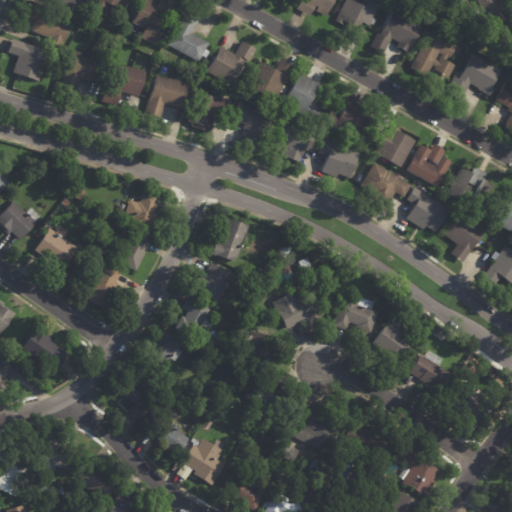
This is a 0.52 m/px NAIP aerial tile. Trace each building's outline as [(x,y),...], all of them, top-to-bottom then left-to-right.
[(81,0),(72,18),(58,11),(61,6),(49,0),(81,0)] [(126,0),(120,11),(108,5),(104,12),(89,4),(91,0),(126,0)] [(166,0),(172,3),(165,16),(159,13),(156,18),(164,23),(152,45),(138,37),(142,29),(130,22),(141,0),(149,0),(155,3),(156,0),(166,0)] [(332,0),(326,10),(315,4),(308,16),(294,8),(298,0),(332,0)] [(358,43),(344,35),(349,26),(335,18),(344,0),(351,0),(359,4),(361,0),(368,0),(378,5),(371,18),(375,20),(372,25),(369,24),(368,26),(359,21),(357,27),(365,31),(358,43)] [(498,0),(509,20),(484,33),(467,0),(498,0)] [(29,32),(27,30),(29,26),(18,22),(24,6),(69,24),(59,49),(44,43),(46,38),(29,32)] [(403,52),(394,46),(396,42),(390,38),(381,54),(368,46),(376,33),(378,34),(392,9),(421,25),(405,53),(403,52)] [(197,19),(189,33),(207,43),(196,62),(165,44),(184,10),(197,17),(197,19)] [(445,77),(429,68),(426,75),(410,66),(428,32),(454,47),(446,62),(452,65),(446,77),(445,77)] [(504,39),(500,44),(495,41),(498,36),(504,39)] [(23,77),(10,72),(16,56),(4,52),(9,39),(47,52),(37,82),(23,77)] [(204,71),(218,46),(232,55),(240,41),(254,49),(247,62),(243,60),(229,85),(204,71)] [(95,82),(95,84),(79,80),(77,86),(60,81),(69,50),(102,60),(95,82)] [(466,87),(460,98),(445,90),(452,77),(456,79),(470,54),(499,69),(486,93),(468,83),(466,87)] [(281,61),(291,66),(281,85),(285,87),(281,93),(278,92),(273,101),(245,85),(257,62),(273,70),(278,59),(281,61)] [(136,96),(136,97),(119,92),(115,105),(100,101),(111,62),(143,72),(136,96)] [(240,66),(245,69),(242,74),(237,71),(240,66)] [(306,77),(317,83),(308,100),(320,107),(311,122),(279,104),(296,72),(306,77)] [(179,108),(179,110),(163,105),(159,118),(143,114),(154,75),(186,84),(179,108)] [(511,128),(503,124),(509,114),(506,112),(508,108),(494,100),(505,79),(511,82),(511,128)] [(225,120),(213,117),(209,133),(187,127),(196,92),(231,102),(226,120),(225,120)] [(348,101),(373,115),(358,143),(322,123),(329,109),(337,114),(345,99),(348,101)] [(270,114),(261,147),(237,140),(242,124),(230,120),(234,104),(270,114)] [(311,153),(302,149),(297,162),(281,156),(283,152),(271,148),(280,123),(317,137),(311,153)] [(416,136),(398,168),(374,154),(379,146),(367,139),(373,128),(385,135),(391,125),(396,128),(397,126),(416,136)] [(350,170),(347,178),(335,173),(333,177),(318,171),(324,155),(316,152),(321,139),(357,153),(350,170)] [(432,145),(443,151),(440,157),(449,161),(435,187),(404,170),(418,144),(426,149),(429,143),(432,145)] [(397,178),(409,185),(401,197),(393,192),(386,203),(358,185),(372,162),(397,178)] [(474,168),(484,173),(481,179),(491,185),(477,210),(446,193),(459,167),(469,173),(473,167),(474,168)] [(414,188),(447,209),(433,232),(424,226),(421,230),(404,218),(412,205),(404,200),(412,187),(414,188)] [(156,199),(151,215),(155,216),(150,232),(128,225),(130,217),(123,215),(127,201),(135,203),(135,201),(137,202),(140,192),(157,196),(156,199)] [(511,233),(487,220),(499,196),(511,202),(511,233)] [(54,209),(60,202),(63,199),(68,203),(64,208),(63,207),(59,213),(54,209)] [(16,240),(8,232),(5,235),(0,230),(0,211),(10,200),(24,213),(29,208),(38,216),(32,222),(33,222),(16,240)] [(478,239),(460,262),(449,253),(455,245),(441,234),(458,211),(484,231),(478,239)] [(250,237),(246,248),(238,245),(232,262),(208,254),(213,240),(217,241),(221,229),(222,230),(225,219),(245,226),(242,234),(250,237)] [(41,263),(29,255),(47,228),(52,232),(56,226),(66,232),(62,238),(74,246),(56,273),(41,263)] [(118,226),(127,230),(124,235),(116,232),(118,226)] [(147,242),(133,271),(114,262),(129,232),(148,241),(147,242)] [(283,244),(289,248),(283,259),(276,255),(283,244)] [(511,253),(511,286),(500,277),(492,287),(480,278),(493,260),(489,258),(494,251),(498,254),(503,247),(511,253)] [(82,249),(100,259),(89,281),(70,271),(82,249)] [(309,280),(304,282),(295,262),(304,258),(312,276),(310,276),(310,277),(308,278),(309,280)] [(208,263),(229,275),(226,280),(230,283),(226,290),(222,288),(214,303),(189,288),(199,271),(196,270),(201,260),(207,264),(208,263)] [(119,272),(100,308),(84,300),(103,263),(119,272)] [(245,278),(251,281),(248,287),(242,284),(245,278)] [(358,297),(372,302),(369,310),(376,313),(368,333),(354,328),(355,325),(348,323),(345,331),(330,325),(343,291),(358,296),(358,297)] [(308,293),(321,315),(304,325),(301,320),(284,331),(269,303),(289,292),(294,301),(308,293)] [(203,317),(190,339),(172,329),(179,317),(182,318),(185,312),(179,308),(186,296),(208,308),(203,317)] [(0,304),(13,313),(0,330),(0,304)] [(378,350),(369,344),(389,317),(407,331),(403,337),(410,343),(395,363),(378,350)] [(47,338),(48,339),(46,341),(65,353),(53,371),(19,348),(33,328),(47,338)] [(437,329),(445,335),(441,341),(432,335),(437,329)] [(158,337),(162,331),(178,344),(175,348),(180,351),(172,361),(168,358),(158,370),(142,357),(158,337)] [(270,336),(267,353),(270,353),(267,373),(243,368),(246,354),(240,353),(243,334),(249,335),(249,332),(270,336)] [(17,368),(9,380),(4,376),(0,381),(3,383),(0,387),(0,355),(18,368),(17,368)] [(421,356),(449,373),(438,391),(407,373),(418,355),(421,356)] [(42,364),(49,369),(44,377),(36,372),(42,364)] [(138,420),(126,411),(132,405),(126,399),(124,401),(113,391),(128,373),(156,399),(138,420)] [(266,379),(268,384),(284,379),(290,395),(248,410),(239,384),(264,375),(266,379)] [(207,379),(219,376),(223,389),(211,392),(207,379)] [(478,425),(449,402),(463,384),(495,408),(481,427),(478,425)] [(319,406),(321,407),(316,418),(338,429),(325,454),(292,438),(309,401),(319,406)] [(155,442),(153,441),(154,439),(145,432),(155,418),(165,425),(166,424),(186,439),(173,458),(157,446),(158,444),(155,442)] [(205,419),(210,423),(206,428),(201,424),(205,419)] [(354,424),(363,430),(365,426),(386,439),(373,462),(363,456),(358,464),(348,458),(353,450),(339,442),(350,422),(354,424)] [(259,442),(265,430),(271,433),(265,444),(259,442)] [(63,450),(74,454),(69,471),(54,467),(53,471),(44,469),(45,464),(34,461),(41,437),(60,442),(58,449),(63,450)] [(196,479),(193,476),(195,473),(179,463),(191,445),(195,448),(201,439),(219,451),(213,460),(221,465),(207,486),(196,479)] [(290,447),(297,450),(290,463),(277,455),(284,443),(290,446),(290,447)] [(402,450),(436,471),(430,481),(432,482),(423,498),(399,484),(408,469),(393,460),(400,449),(402,450)] [(0,471),(6,459),(23,467),(9,496),(0,491),(0,471)] [(311,459),(323,464),(317,479),(305,473),(311,459)] [(91,466),(115,484),(103,502),(75,482),(88,465),(91,466)] [(241,481),(262,493),(252,511),(223,496),(233,477),(241,481)] [(278,488),(283,478),(290,482),(285,492),(278,488)] [(300,502),(306,491),(314,495),(308,507),(300,502)] [(411,511),(384,511),(395,492),(415,504),(411,511)] [(304,508),(302,511),(262,511),(272,493),(304,508)] [(118,496),(129,502),(128,504),(140,511),(105,511),(116,494),(118,496)] [(490,511),(484,508),(492,495),(511,507),(511,511),(490,511)] [(0,511),(0,509),(18,503),(21,511),(0,511)] [(28,511),(24,511),(23,505),(29,503),(31,511),(28,511)]
